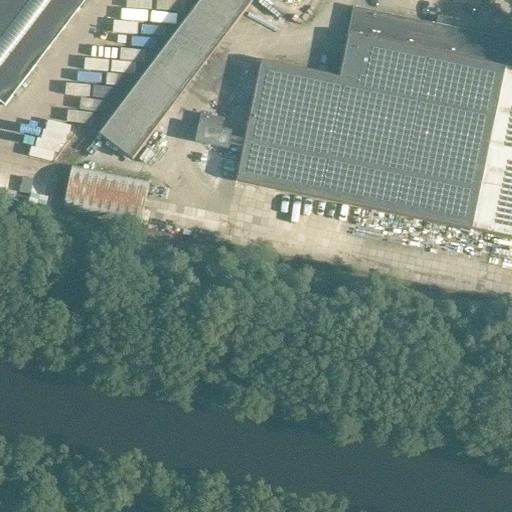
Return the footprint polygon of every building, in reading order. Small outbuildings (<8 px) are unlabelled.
[(0,0),(0,102),(4,106),(84,0),(0,0)] [(251,3),(246,0),(200,0),(196,6),(229,31),(251,3)] [(511,40),(450,27),(452,19),(438,16),(436,25),(353,7),(339,77),(261,61),(236,181),(511,237),(511,67),(506,66),(511,40)] [(156,127),(123,102),(99,134),(132,159),(156,127)] [(195,143),(228,149),(232,132),(222,130),(224,119),(201,114),(195,143)] [(63,209),(141,225),(150,181),(72,165),(63,209)]
